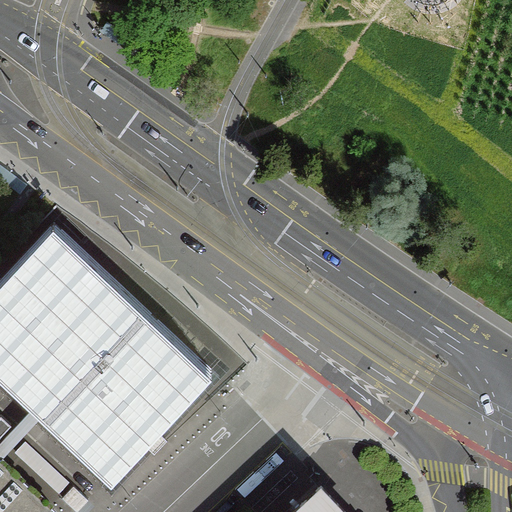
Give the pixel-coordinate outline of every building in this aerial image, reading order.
[(142,48),(108,24),(101,32),(136,57),(142,48)] [(0,281),(0,370),(36,404),(45,412),(113,476),(144,443),(151,435),(156,430),(213,370),(56,222),(9,273),(0,281)] [(45,412),(36,404),(22,420),(0,443),(0,457),(2,459),(31,428),(45,412)] [(167,440),(156,430),(144,443),(155,453),(167,440)] [(0,511),(53,511),(56,509),(2,459),(0,457),(0,511)] [(349,511),(322,484),(307,498),(292,511),(349,511)] [(90,499),(75,485),(64,497),(79,511),(90,499)]
